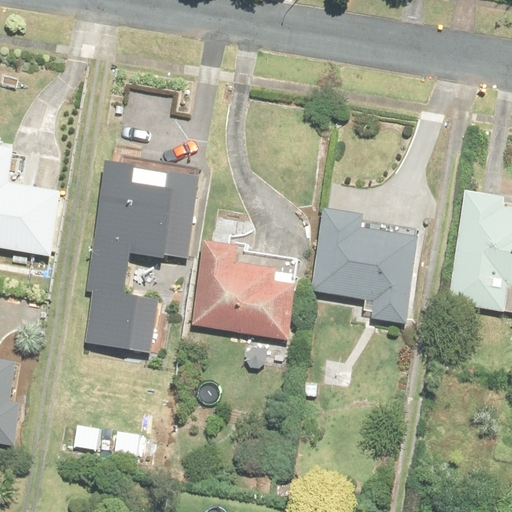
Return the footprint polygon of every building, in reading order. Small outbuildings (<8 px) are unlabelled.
[(14,148),(11,147),(0,145),(0,246),(49,255),(51,255),(62,191),(59,190),(8,181),(14,148)] [(196,188),(177,185),(133,179),(132,186),(119,183),(104,182),(90,274),(130,280),(133,264),(135,253),(161,256),(160,259),(177,262),(183,262),(185,250),(191,251),(200,188),(196,188)] [(500,194),(481,191),(468,189),(450,301),(511,310),(511,207),(505,206),(505,202),(507,195),(500,194)] [(366,214),(327,208),(326,208),(313,289),(366,298),(364,308),(375,310),(373,317),(376,318),(407,322),(420,235),(364,227),(366,214)] [(247,247),(230,244),(206,241),(194,324),(203,326),(289,339),(297,287),(301,260),(246,251),(247,247)] [(90,308),(87,326),(104,328),(107,310),(90,308)] [(142,346),(182,351),(184,335),(144,331),(142,346)] [(0,441),(15,444),(21,403),(11,401),(17,361),(0,358),(0,441)] [(186,396),(211,400),(214,381),(189,378),(186,396)] [(306,383),(306,395),(317,395),(317,383),(306,383)]
